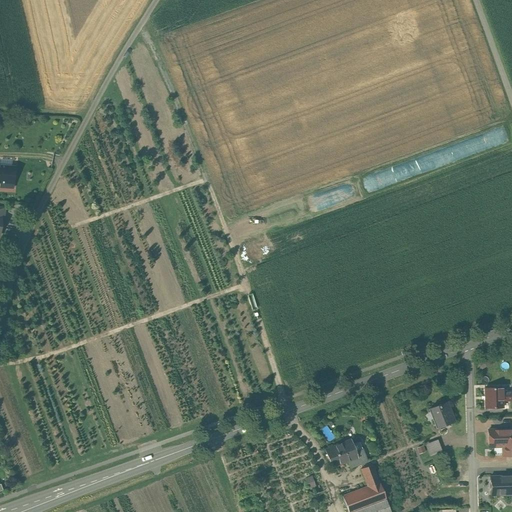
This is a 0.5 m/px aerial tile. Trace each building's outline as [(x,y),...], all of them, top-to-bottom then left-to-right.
[(13,166),(0,164),(0,182),(4,183),(4,187),(12,188),(13,166)] [(501,387),(484,388),(485,408),(502,407),(502,401),(501,392),(501,387)] [(511,391),(501,392),(502,401),(511,400),(511,391)] [(453,421),(446,402),(430,408),(437,427),(453,421)] [(511,428),(487,430),(488,446),(502,446),(511,445),(511,428)] [(440,438),(427,442),(431,455),(444,451),(440,438)] [(331,467),(348,461),(356,457),(354,452),(350,439),(333,446),(331,444),(327,446),(327,448),(324,449),(331,467)] [(511,454),(511,445),(502,446),(502,455),(511,454)] [(356,457),(348,461),(350,467),(366,461),(362,449),(354,452),(356,457)] [(361,468),(367,486),(379,482),(372,464),(361,468)] [(511,475),(489,476),(490,495),(511,493),(511,475)] [(379,482),(367,486),(342,496),(348,511),(390,511),(379,482)]
